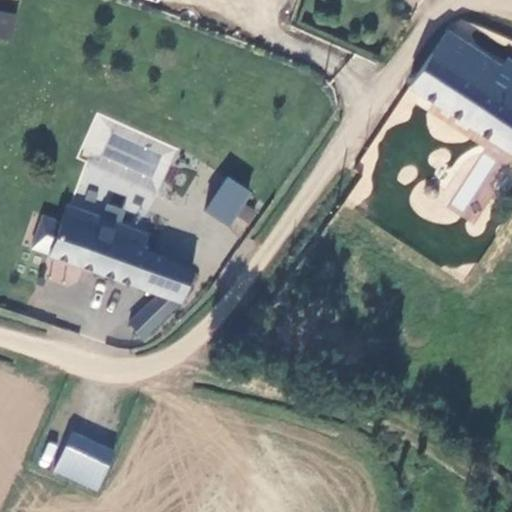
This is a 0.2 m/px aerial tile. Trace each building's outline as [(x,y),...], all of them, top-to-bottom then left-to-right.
[(0,38),(13,39),(15,12),(0,11),(0,38)] [(457,16),(449,28),(469,42),(477,30),(457,16)] [(446,31),(406,90),(509,158),(511,154),(511,152),(511,59),(508,57),(500,68),(446,31)] [(416,175),(430,184),(444,165),(430,156),(416,175)] [(444,165),(430,184),(446,196),(459,177),(444,165)] [(226,175),(204,211),(229,227),(252,192),(226,175)] [(427,189),(422,192),(419,198),(420,204),(425,208),(431,209),(436,205),(439,199),(438,193),(433,189),(427,189)] [(61,196),(38,248),(91,268),(151,292),(124,328),(133,337),(167,304),(176,282),(180,273),(183,261),(133,243),(140,226),(61,196)] [(54,475),(100,491),(115,448),(68,432),(54,475)]
